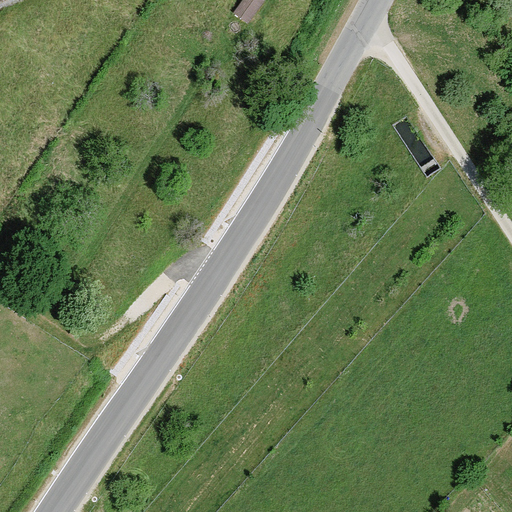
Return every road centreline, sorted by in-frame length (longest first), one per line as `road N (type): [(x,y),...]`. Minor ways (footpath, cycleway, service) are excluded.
road 1 (tertiary): [(45,511),(284,165),(380,0)]
road 2 (track): [(511,232),(402,64),(366,25)]
